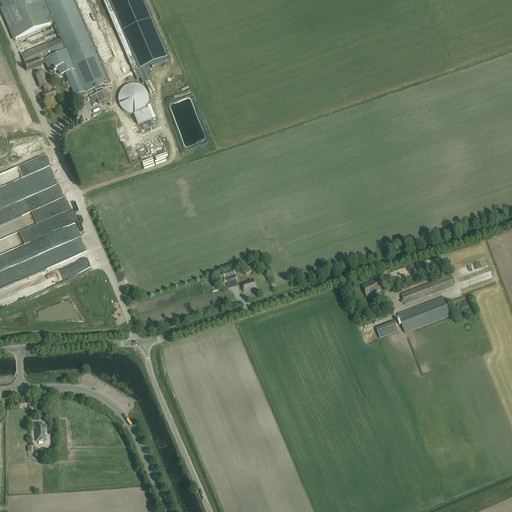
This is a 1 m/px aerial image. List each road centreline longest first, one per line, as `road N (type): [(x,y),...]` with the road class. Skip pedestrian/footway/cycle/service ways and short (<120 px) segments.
road 1 (tertiary): [(145,342),(511,223)]
road 2 (unclassified): [(137,342),(0,22)]
road 3 (tertiary): [(169,511),(138,439),(99,393),(64,383),(20,387)]
road 4 (unclassified): [(209,511),(152,378),(145,342)]
